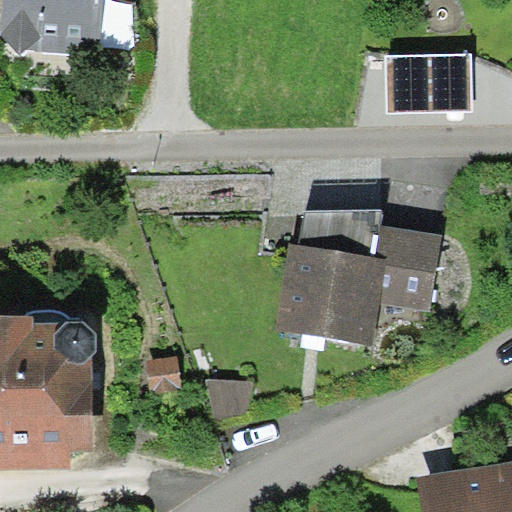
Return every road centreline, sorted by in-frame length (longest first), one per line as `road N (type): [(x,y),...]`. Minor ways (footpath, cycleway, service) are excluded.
road 1 (residential): [(511,145),(0,145)]
road 2 (unclassified): [(221,511),(256,485),(511,356)]
